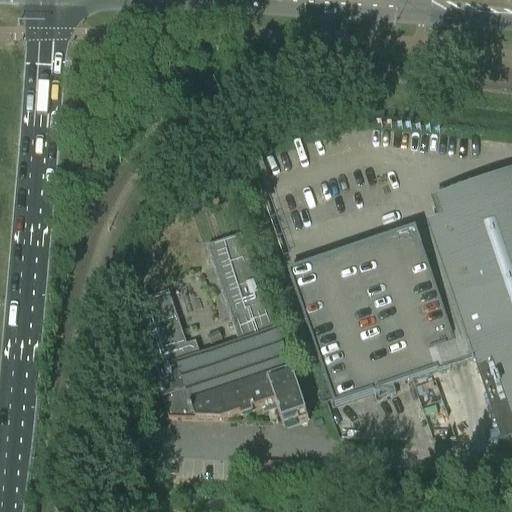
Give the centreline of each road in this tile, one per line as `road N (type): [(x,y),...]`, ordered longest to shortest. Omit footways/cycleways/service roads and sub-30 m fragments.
road 1 (primary): [(3,511),(33,217),(43,0)]
road 2 (unclassified): [(178,439),(390,461),(511,463)]
road 3 (tertiary): [(204,0),(394,14)]
